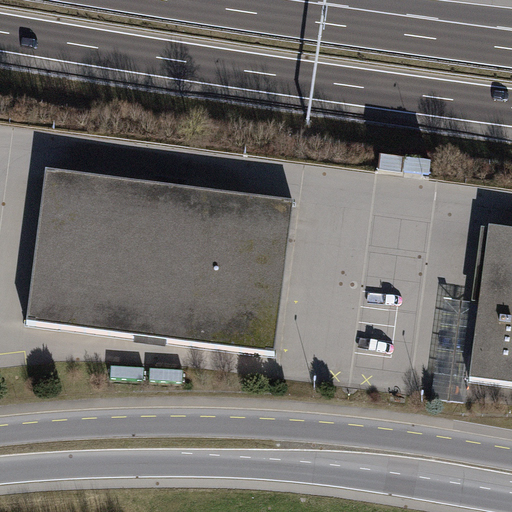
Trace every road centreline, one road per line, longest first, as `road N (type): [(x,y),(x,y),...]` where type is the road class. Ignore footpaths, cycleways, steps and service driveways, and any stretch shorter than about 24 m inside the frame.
road 1 (motorway): [(0,33),(511,109)]
road 2 (secondary): [(0,471),(220,461),(511,497)]
road 3 (secondary): [(511,457),(219,425),(0,434)]
road 4 (motorway): [(465,42),(174,0)]
